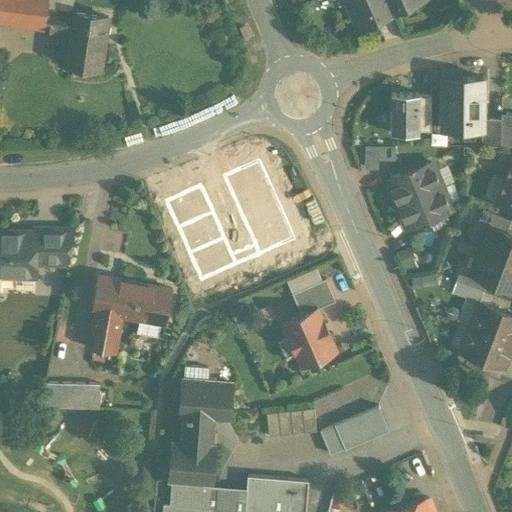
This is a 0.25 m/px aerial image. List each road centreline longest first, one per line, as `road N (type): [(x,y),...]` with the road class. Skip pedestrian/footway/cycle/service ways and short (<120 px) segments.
road 1 (residential): [(474,511),(307,124)]
road 2 (tertiary): [(0,179),(109,167),(269,108)]
road 3 (residential): [(323,82),(392,55),(485,37)]
